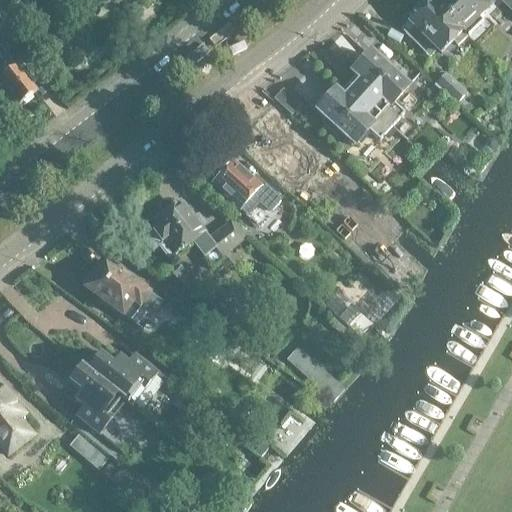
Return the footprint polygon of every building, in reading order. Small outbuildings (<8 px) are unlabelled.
[(440,0),(434,6),(466,39),(483,23),(479,18),(498,0),(440,0)] [(511,0),(504,0),(501,4),(511,15),(511,0)] [(411,21),(408,23),(408,24),(401,31),(416,46),(429,60),(436,53),(444,60),(466,39),(434,6),(430,1),(421,10),(418,7),(408,17),(411,21)] [(7,37),(0,42),(0,46),(11,61),(20,55),(7,37)] [(355,79),(347,89),(406,143),(407,143),(392,129),(404,116),(392,105),(406,90),(393,78),(396,74),(397,75),(397,74),(384,62),(380,66),(371,57),(353,77),(355,79)] [(16,67),(0,80),(0,82),(18,106),(36,93),(16,67)] [(466,97),(444,77),(434,88),(455,108),(457,106),(466,97)] [(335,96),(318,115),(328,124),(324,129),(337,141),(337,140),(337,139),(340,136),(353,148),(367,133),(379,143),(391,130),(406,143),(347,89),(338,98),(335,96)] [(340,180),(348,170),(302,128),(295,135),(269,111),(264,116),(268,120),(263,124),(259,120),(255,124),(292,160),(280,172),(308,198),(332,173),(340,180)] [(251,184),(232,166),(212,187),(260,231),(273,218),(270,215),(281,204),(255,179),(251,184)] [(148,223),(151,226),(146,230),(150,234),(141,241),(152,255),(159,249),(169,263),(192,245),(203,259),(214,251),(220,259),(245,239),(229,224),(206,241),(199,231),(205,227),(183,197),(181,199),(182,200),(177,204),(174,200),(152,216),(154,219),(148,223)] [(128,325),(139,310),(150,318),(160,305),(104,264),(93,278),(89,275),(81,286),(85,289),(84,291),(128,325)] [(168,280),(186,299),(199,287),(180,268),(168,280)] [(197,311),(176,296),(166,310),(187,325),(197,311)] [(300,346),(287,358),(334,403),(346,390),(300,346)] [(86,375),(123,403),(131,410),(156,378),(132,359),(125,367),(117,361),(109,371),(96,361),(86,375)] [(123,403),(86,375),(78,369),(66,385),(79,395),(72,403),(81,410),(75,419),(98,436),(123,403)] [(0,449),(6,457),(30,439),(19,424),(21,422),(19,420),(22,417),(0,387),(0,449)] [(225,422),(214,413),(205,425),(216,434),(225,422)] [(269,449),(263,444),(254,455),(260,460),(269,449)] [(153,511),(160,504),(113,463),(102,475),(144,511),(153,511)]
